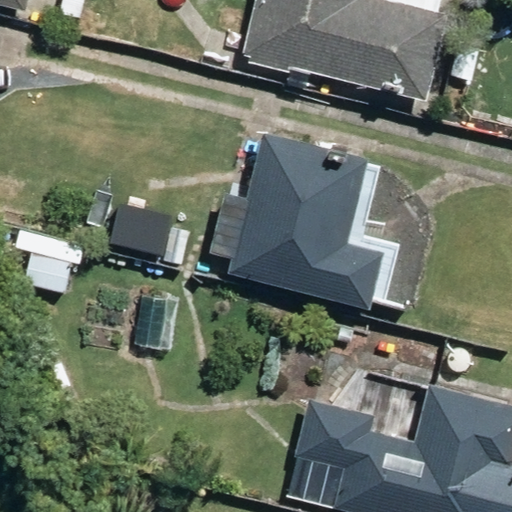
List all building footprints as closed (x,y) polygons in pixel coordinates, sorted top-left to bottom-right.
[(304,63),(415,90),(436,5),(429,3),(429,0),(246,0),(233,53),(283,66),(280,77),(299,82),(304,63)] [(77,25),(106,29),(109,5),(80,1),(77,25)] [(220,266),(361,301),(377,234),(342,226),(360,150),(254,123),(238,191),(216,186),(201,245),(224,249),(220,266)] [(20,281),(59,287),(66,253),(25,246),(20,281)] [(129,270),(143,273),(145,259),(131,257),(129,270)] [(186,290),(144,284),(135,350),(177,356),(186,290)] [(38,365),(48,386),(65,379),(55,357),(38,365)] [(511,511),(511,399),(420,377),(406,436),(362,425),(366,409),(302,393),(279,489),(375,511),(511,511)]
